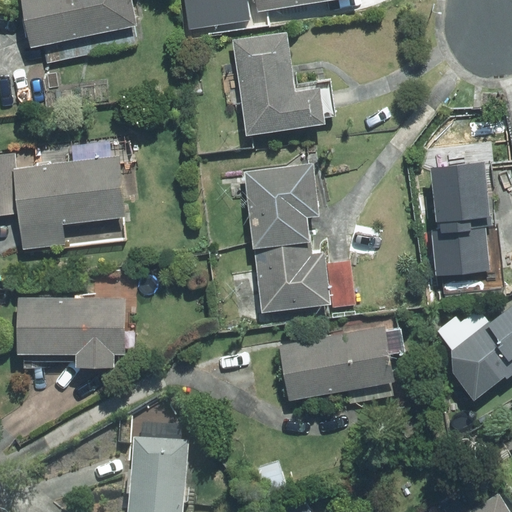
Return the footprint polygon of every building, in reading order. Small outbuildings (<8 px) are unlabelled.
[(23,0),(32,45),(43,43),(47,61),(138,43),(135,24),(138,24),(133,0),(23,0)] [(184,0),(189,28),(249,19),(246,0),(184,0)] [(256,0),(258,10),(319,0),(256,0)] [(233,38),(246,133),(326,122),(321,85),(296,89),(287,30),(233,38)] [(23,247),(66,243),(64,222),(126,215),(120,156),(16,166),(14,151),(0,152),(0,213),(19,212),(23,247)] [(437,273),(491,267),(487,225),(493,224),(486,158),(431,164),(437,219),(440,219),(441,227),(433,227),(437,273)] [(253,243),(310,235),(308,215),(320,213),(314,162),(244,170),(253,243)] [(332,302),(326,262),(325,251),(312,252),(310,235),(253,243),(261,311),(332,302)] [(351,258),(326,262),(332,302),(332,306),(357,303),(351,258)] [(126,352),(126,296),(18,296),(18,351),(76,351),(76,365),(114,365),(114,352),(126,352)] [(475,396),(511,367),(511,302),(491,319),(489,317),(467,334),(476,345),(465,353),(472,362),(457,373),(475,396)] [(387,330),(386,326),(280,344),(289,399),(396,381),(391,352),(404,350),(400,327),(387,330)] [(183,511),(188,444),(134,440),(128,511),(183,511)] [(267,494),(287,487),(280,466),(260,472),(267,494)] [(511,511),(499,492),(467,511),(511,511)]
